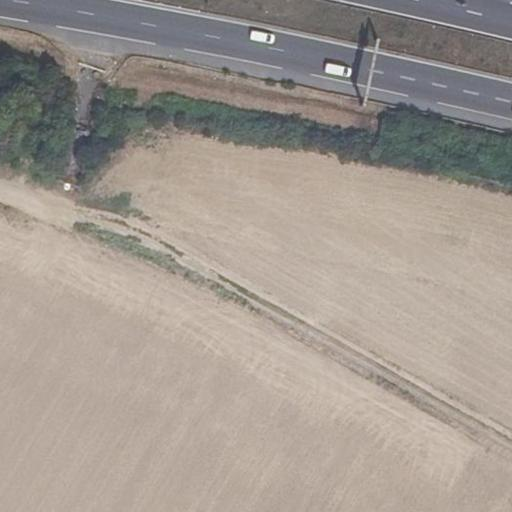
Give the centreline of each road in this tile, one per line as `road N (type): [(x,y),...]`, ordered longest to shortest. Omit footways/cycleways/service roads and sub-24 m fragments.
road 1 (track): [(0,192),(167,264),(511,455)]
road 2 (trunk): [(8,0),(187,30),(511,103)]
road 3 (track): [(49,213),(66,183),(100,14)]
